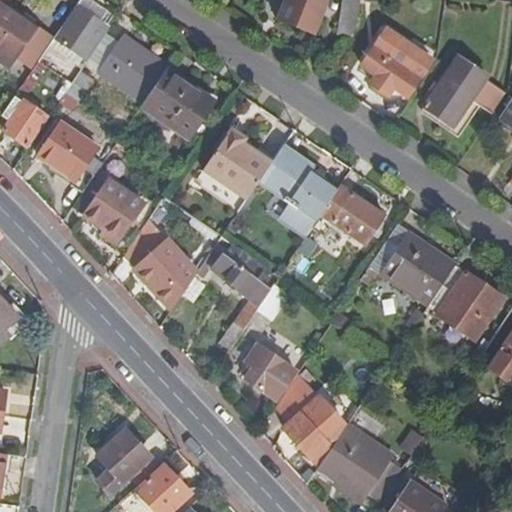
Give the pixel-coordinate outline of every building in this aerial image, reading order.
[(11,3),(12,0),(0,0),(0,72),(3,75),(39,24),(11,3)] [(284,0),(276,21),(313,34),(327,1),(324,0),(284,0)] [(347,0),(344,31),(356,30),(359,25),(361,0),(347,0)] [(62,28),(56,36),(90,60),(108,35),(109,33),(99,25),(101,22),(78,5),(62,28)] [(39,61),(56,36),(62,28),(52,22),(19,69),(29,76),(39,61)] [(391,97),(396,89),(410,98),(434,62),(391,34),(366,69),(382,80),(377,88),(391,97)] [(101,73),(121,44),(108,35),(90,60),(88,63),(101,73)] [(121,44),(101,73),(144,104),(168,69),(125,39),(121,44)] [(494,114),(508,94),(488,80),(489,77),(460,57),(426,107),(450,124),(448,128),(460,136),(482,105),(494,114)] [(144,104),(142,106),(189,139),(216,102),(168,69),(144,104)] [(66,95),(78,103),(93,81),(81,73),(73,85),(66,95)] [(16,95),(2,115),(10,121),(4,130),(27,147),(47,118),(16,95)] [(511,127),(511,106),(511,107),(502,120),(511,127)] [(91,157),(96,149),(63,125),(40,157),(73,181),(70,184),(82,193),(94,175),(101,165),(91,157)] [(197,184),(239,214),(245,204),(262,179),(272,164),(229,135),(197,184)] [(272,164),(262,179),(295,203),(283,220),(307,238),(322,216),(336,196),(308,177),(314,168),(283,147),(272,164)] [(82,193),(71,208),(103,232),(100,236),(113,245),(141,205),(107,181),(105,184),(94,175),(82,193)] [(336,196),(322,216),(365,247),(386,217),(354,195),(353,197),(340,189),(336,196)] [(371,270),(381,277),(411,234),(401,226),(371,270)] [(148,238),(142,232),(138,238),(143,245),(148,238)] [(411,234),(381,277),(428,309),(443,287),(457,267),(458,266),(411,234)] [(124,258),(136,270),(152,255),(143,245),(138,238),(124,258)] [(244,251),(232,243),(224,253),(235,261),(242,253),(244,251)] [(162,246),(152,255),(136,270),(173,312),(184,295),(199,273),(194,271),(188,278),(162,246)] [(270,272),(242,253),(235,261),(224,253),(215,265),(215,269),(253,297),(237,320),(246,327),(259,308),(275,285),(276,283),(280,277),(271,270),(270,272)] [(215,256),(212,254),(199,273),(184,295),(196,302),(207,285),(203,282),(211,270),(208,268),(215,256)] [(505,300),(457,267),(443,287),(455,294),(456,293),(478,309),(475,313),(480,317),(483,312),(492,319),(505,300)] [(313,294),(283,273),(280,277),(276,283),(306,304),(313,294)] [(275,285),(259,308),(274,319),(289,295),(275,285)] [(5,329),(18,316),(0,296),(0,342),(9,334),(5,329)] [(511,312),(481,357),(494,366),(491,370),(508,382),(511,376),(511,312)] [(247,378),(276,398),(296,370),(259,345),(248,362),(255,366),(247,378)] [(319,396),(286,427),(315,457),(328,444),(320,435),(339,418),(319,396)] [(348,427),(320,468),(342,483),(339,488),(363,505),(371,495),(380,502),(402,471),(392,464),(395,460),(348,427)] [(113,496),(153,458),(127,431),(100,456),(112,468),(99,481),(113,496)] [(166,466),(139,492),(158,511),(173,511),(192,494),(166,466)] [(444,511),(448,507),(411,482),(389,511),(444,511)]
